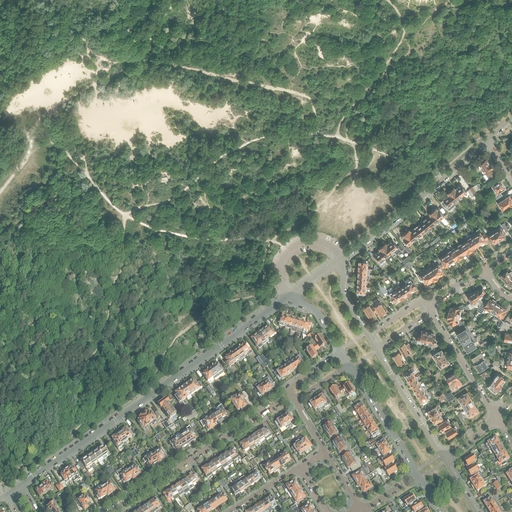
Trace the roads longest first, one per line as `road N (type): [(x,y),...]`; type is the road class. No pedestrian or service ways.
road 1 (unknown): [(0,476),(60,441),(118,389),(147,381),(177,336),(255,293),(271,241),(355,167),(348,141)]
road 2 (residential): [(289,296),(20,486)]
road 3 (residential): [(110,511),(287,395)]
road 4 (residential): [(341,260),(486,141)]
road 5 (unknown): [(239,0),(224,37),(149,52),(99,76)]
road 6 (unknown): [(0,185),(44,109),(99,76)]
road 7 (residential): [(444,457),(377,348)]
road 8 (residential): [(350,366),(418,474)]
road 9 (residential): [(496,417),(430,312)]
